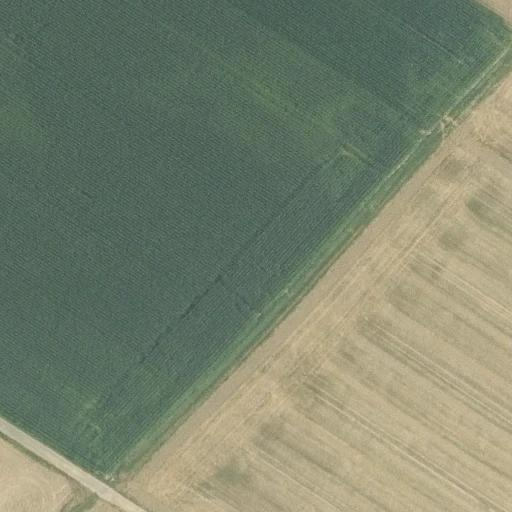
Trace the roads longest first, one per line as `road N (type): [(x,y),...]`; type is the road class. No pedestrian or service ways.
road 1 (track): [(83,511),(511,58)]
road 2 (track): [(132,511),(0,426)]
